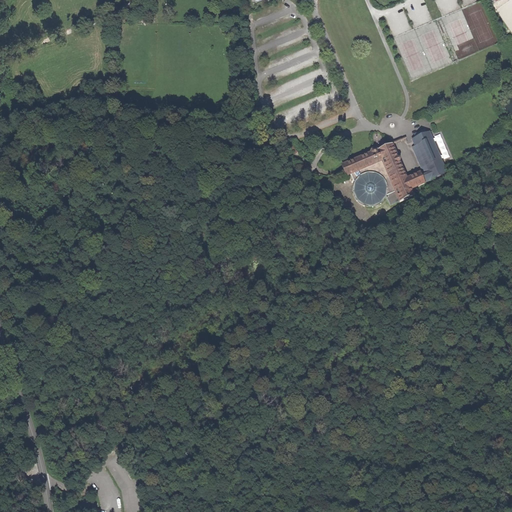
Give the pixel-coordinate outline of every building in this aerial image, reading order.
[(422,177),(425,184),(447,175),(430,133),(426,134),(425,131),(414,135),(415,139),(412,140),(425,172),(424,176),(422,177)] [(373,135),(377,147),(382,146),(379,133),(373,135)] [(354,183),(355,188),(355,194),(356,197),(358,201),(362,205),(365,206),(369,207),(374,207),(378,206),(383,202),(386,198),(386,197),(396,193),(400,203),(414,197),(411,189),(417,187),(425,184),(422,177),(405,184),(396,164),(399,163),(401,161),(400,159),(398,158),(392,145),(377,151),(374,149),(371,150),(371,154),(365,156),(343,165),(347,176),(351,175),(354,183)] [(295,146),(290,148),(292,155),(298,153),(295,146)] [(406,180),(399,163),(396,164),(405,184),(422,177),(421,174),(413,177),(406,180)] [(69,509),(76,496),(58,488),(54,492),(57,505),(69,509)]
